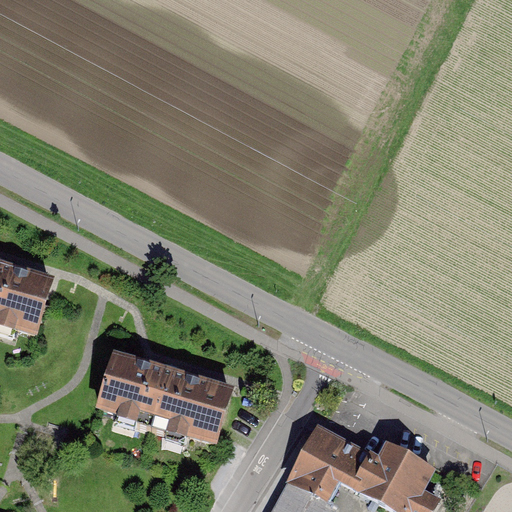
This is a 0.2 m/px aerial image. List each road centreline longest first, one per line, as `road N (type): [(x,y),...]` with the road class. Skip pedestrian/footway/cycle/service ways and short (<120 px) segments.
road 1 (tertiary): [(337,343),(0,167)]
road 2 (tertiary): [(511,435),(337,343)]
road 3 (residential): [(337,343),(238,511)]
